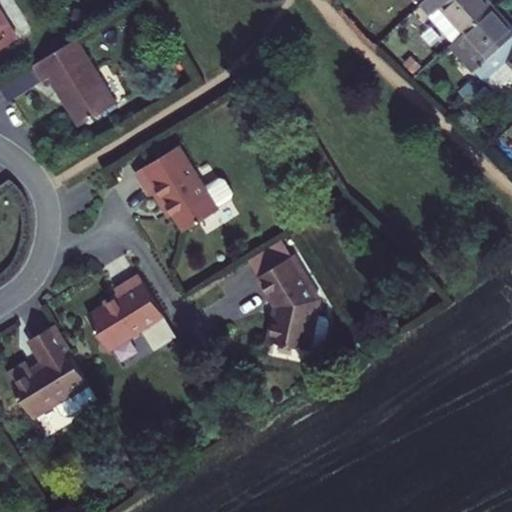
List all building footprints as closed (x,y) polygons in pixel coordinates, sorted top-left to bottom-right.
[(424,0),(421,3),(455,41),(493,7),(486,0),(424,0)] [(455,41),(489,79),(511,57),(511,28),(493,7),(455,41)] [(0,62),(20,51),(14,41),(16,40),(0,12),(0,62)] [(51,78),(79,127),(116,106),(76,40),(33,66),(42,83),(51,78)] [(511,78),(511,57),(489,79),(487,81),(496,92),(511,78)] [(174,217),(182,230),(217,210),(179,147),(135,174),(149,197),(153,195),(159,191),(174,217)] [(209,188),(218,203),(233,194),(223,179),(209,188)] [(153,195),(168,220),(174,217),(159,191),(153,195)] [(277,307),(268,343),(306,351),(307,346),(318,348),(323,345),(328,322),(325,317),(315,314),(318,298),(291,256),(258,276),(277,307)] [(118,297),(88,316),(110,351),(142,331),(164,318),(138,276),(114,290),(118,297)] [(181,345),(164,318),(142,331),(154,352),(165,354),(181,345)] [(27,364),(8,377),(33,417),(54,404),(62,416),(68,417),(97,399),(88,384),(54,328),(30,340),(44,364),(32,371),(27,364)]
